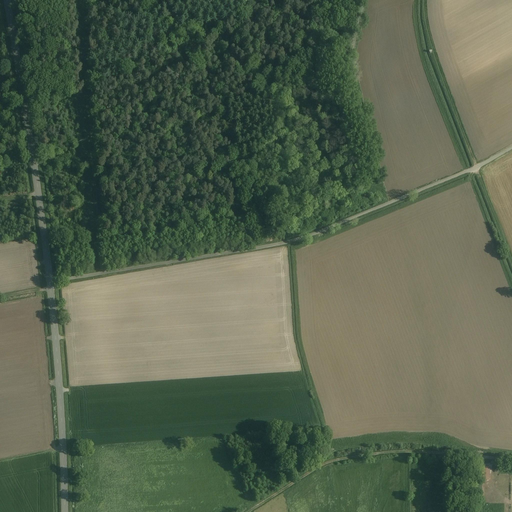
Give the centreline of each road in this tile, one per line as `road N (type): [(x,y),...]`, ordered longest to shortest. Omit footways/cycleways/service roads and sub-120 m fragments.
road 1 (unclassified): [(49,282),(286,242),(511,147)]
road 2 (tertiary): [(6,0),(49,282)]
road 3 (track): [(247,511),(337,459),(406,451),(481,456)]
road 4 (tertiary): [(49,282),(64,511)]
road 5 (track): [(478,166),(433,48),(425,0)]
